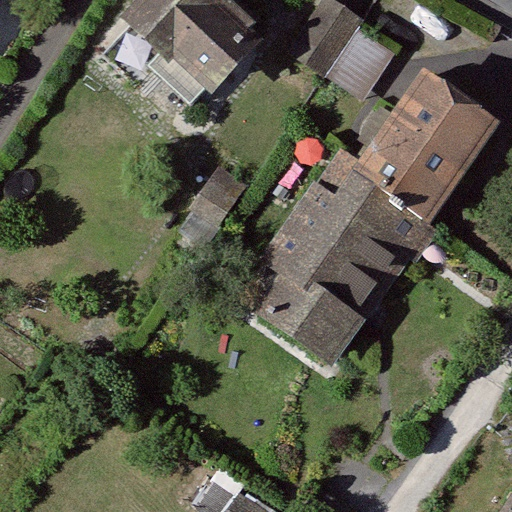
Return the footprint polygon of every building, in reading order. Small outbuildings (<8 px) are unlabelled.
[(149,71),(191,110),(204,96),(211,103),(260,49),(247,37),(260,23),(236,1),(236,0),(148,0),(122,28),(158,61),(149,71)] [(364,106),(396,58),(357,33),(363,24),(327,0),(323,0),(287,55),(364,106)] [(335,164),(429,234),(501,132),(424,77),(360,168),(341,155),(335,164)] [(429,234),(335,164),(261,267),(281,281),(255,318),(331,373),(429,234)] [(247,187),(220,168),(191,210),(218,229),(247,187)] [(258,511),(237,498),(228,511),(258,511)]
